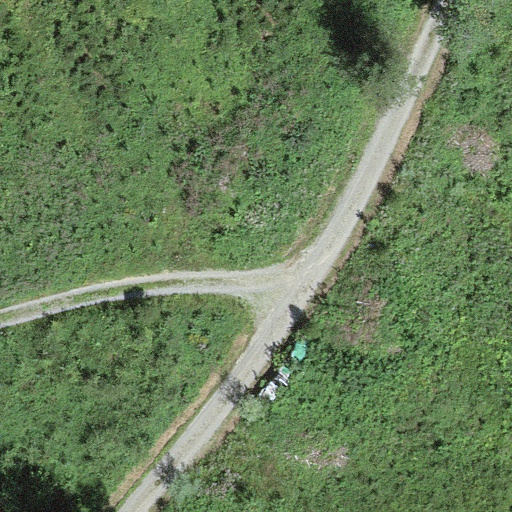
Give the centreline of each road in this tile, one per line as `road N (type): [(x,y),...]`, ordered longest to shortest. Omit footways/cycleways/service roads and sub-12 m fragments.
road 1 (track): [(441,0),(312,270),(115,511)]
road 2 (track): [(312,270),(0,310)]
